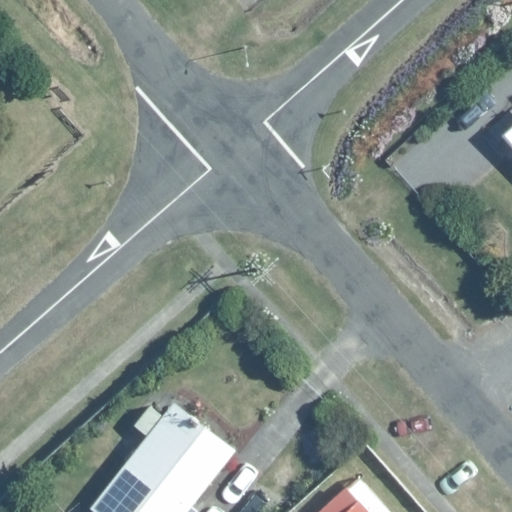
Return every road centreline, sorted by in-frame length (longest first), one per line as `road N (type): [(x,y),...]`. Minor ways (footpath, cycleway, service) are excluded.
road 1 (residential): [(234,144),(511,456)]
road 2 (residential): [(0,352),(234,144)]
road 3 (residential): [(234,144),(398,0)]
road 4 (residential): [(107,0),(234,144)]
